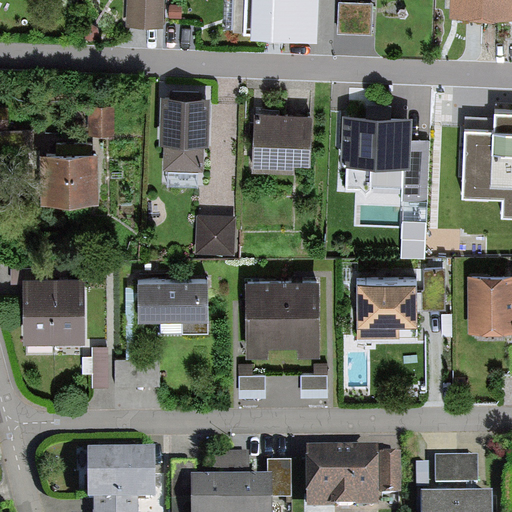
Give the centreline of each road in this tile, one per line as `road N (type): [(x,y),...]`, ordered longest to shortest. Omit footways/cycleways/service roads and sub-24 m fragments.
road 1 (residential): [(0,53),(511,75)]
road 2 (residential): [(8,425),(511,419)]
